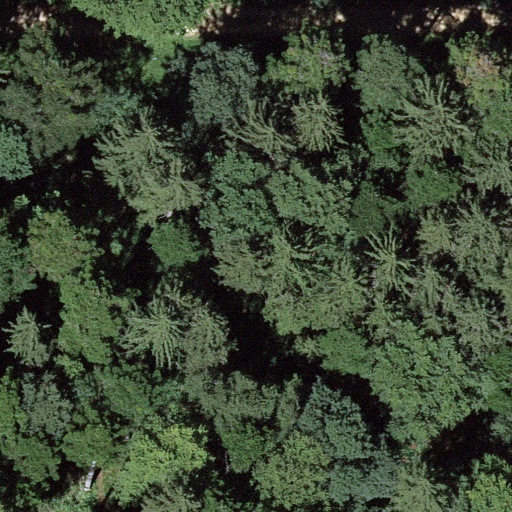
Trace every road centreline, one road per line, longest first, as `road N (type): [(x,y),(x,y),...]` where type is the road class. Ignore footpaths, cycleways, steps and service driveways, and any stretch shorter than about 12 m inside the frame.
road 1 (track): [(511,17),(0,26)]
road 2 (track): [(194,486),(212,22)]
